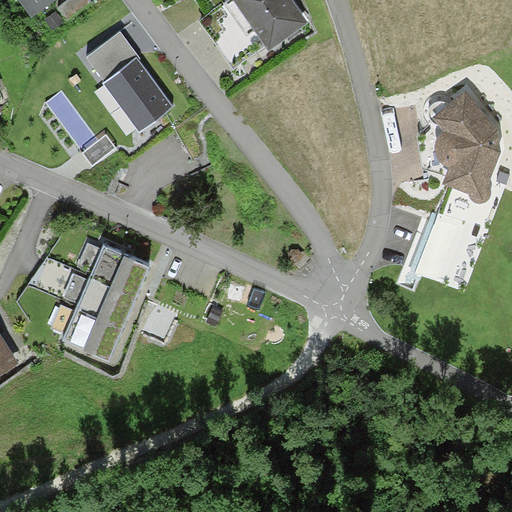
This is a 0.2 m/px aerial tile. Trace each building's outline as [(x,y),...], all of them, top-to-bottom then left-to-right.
[(17,0),(32,19),(55,0),(17,0)] [(91,0),(70,0),(58,10),(68,23),(94,3),(91,0)] [(292,0),(233,0),(234,1),(202,22),(234,69),(265,48),(270,56),(312,28),(292,0)] [(145,64),(122,33),(86,59),(140,134),(176,108),(145,64)] [(499,132),(467,93),(454,103),(448,98),(443,96),(437,96),(431,99),(427,103),(424,111),(425,117),(426,122),(429,126),(419,135),(422,170),(448,175),(443,186),(448,188),(470,196),(471,199),(474,202),(478,204),(482,204),(485,203),(489,201),(492,197),(492,192),(491,188),(490,185),(501,154),(499,132)] [(110,139),(86,151),(93,163),(117,151),(110,139)] [(453,221),(428,212),(407,268),(432,278),(453,221)] [(139,284),(149,259),(105,240),(102,248),(89,243),(79,266),(92,271),(88,279),(75,274),(65,297),(78,303),(75,311),(64,306),(54,328),(65,332),(63,336),(109,355),(118,333),(126,315),(139,284)] [(0,367),(22,354),(0,318),(0,367)]
